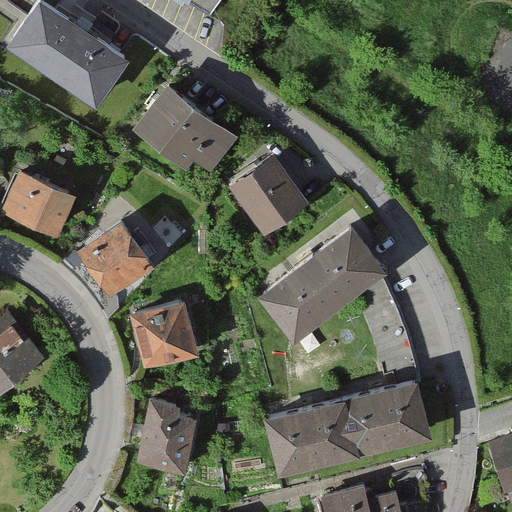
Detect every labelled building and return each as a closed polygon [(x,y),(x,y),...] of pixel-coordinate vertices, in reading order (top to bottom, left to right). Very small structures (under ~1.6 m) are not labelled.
[(122,48),(47,0),(28,0),(3,39),(91,96),(122,48)] [(187,0),(211,15),(221,0),(187,0)] [(236,128),(163,80),(135,123),(208,171),(236,128)] [(305,202),(274,151),(230,178),(261,229),(305,202)] [(73,186),(16,163),(0,203),(0,207),(56,230),(73,186)] [(119,213),(74,248),(107,291),(152,256),(119,213)] [(378,270),(388,263),(370,239),(351,215),(257,289),(294,336),(354,289),(378,270)] [(385,377),(415,369),(408,335),(390,291),(378,270),(354,289),(385,377)] [(130,309),(142,360),(196,348),(184,297),(130,309)] [(0,383),(39,351),(6,311),(0,315),(0,383)] [(419,383),(415,369),(385,377),(341,388),(356,448),(431,429),(419,383)] [(356,448),(341,388),(268,406),(284,466),(356,448)] [(190,411),(143,402),(132,457),(179,467),(190,411)] [(511,425),(486,435),(509,502),(511,500),(511,425)] [(363,483),(324,490),(328,511),(402,511),(398,486),(365,492),(363,483)]
